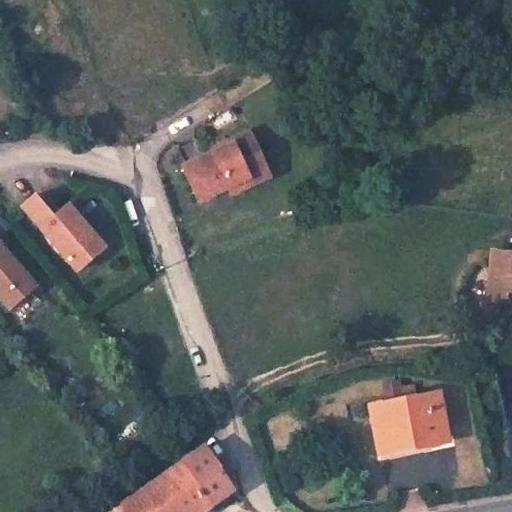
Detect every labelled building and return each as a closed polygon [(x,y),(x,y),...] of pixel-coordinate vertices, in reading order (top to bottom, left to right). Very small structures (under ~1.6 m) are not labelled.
[(213,153),(184,166),(198,201),(228,187),(246,180),(249,187),(268,178),(248,131),(228,141),(230,146),(213,153)] [(228,141),(211,148),(213,153),(230,146),(228,141)] [(246,180),(228,187),(232,195),(249,187),(246,180)] [(31,202),(17,214),(62,271),(91,248),(63,213),(49,224),(31,202)] [(91,248),(62,271),(70,280),(98,256),(91,248)] [(502,252),(492,251),(489,274),(500,275),(502,252)] [(511,252),(502,252),(500,275),(489,274),(487,297),(511,298),(511,252)] [(0,256),(0,302),(23,285),(0,256)] [(23,285),(0,302),(0,312),(2,315),(29,293),(23,285)] [(438,392),(371,405),(378,450),(380,450),(446,439),(438,392)] [(231,489),(204,444),(181,460),(210,505),(231,490),(231,489)] [(181,460),(105,511),(198,511),(210,505),(181,460)]
